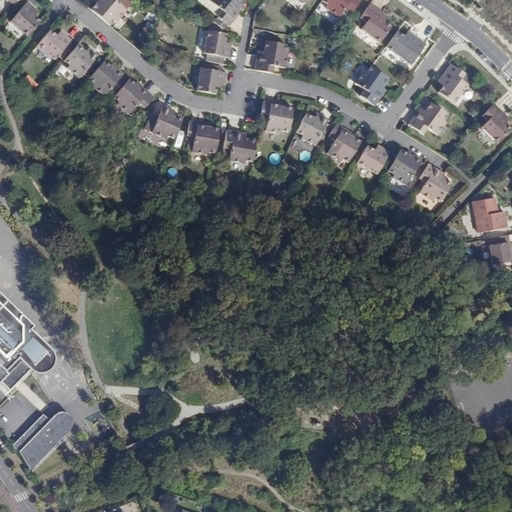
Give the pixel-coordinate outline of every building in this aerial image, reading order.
[(95,4),(90,10),(109,26),(113,21),(115,22),(126,10),(113,0),(95,0),(96,0),(100,4),(97,6),(95,4)] [(221,12),(206,0),(197,0),(197,1),(216,17),(217,18),(221,12)] [(245,1),(243,0),(206,0),(221,12),(217,18),(216,17),(212,22),(219,28),(220,27),(223,23),(228,26),(239,11),(235,8),(238,5),(240,7),(245,1)] [(322,0),(321,1),(327,6),(325,9),(338,18),(342,14),(348,18),(352,13),(361,0),(322,0)] [(27,37),(40,22),(33,17),(30,14),(34,9),(27,3),(10,22),(27,37)] [(383,14),(370,4),(360,18),(366,23),(361,30),(379,44),(391,28),(383,22),(379,19),(383,14)] [(379,19),(383,22),(387,17),(383,14),(379,19)] [(56,37),(49,31),(37,45),(54,61),(58,57),(61,60),(71,49),(67,45),(71,41),(63,34),(59,39),(56,37)] [(223,57),(228,58),(229,53),(230,49),(224,48),(224,43),(226,35),(207,31),(203,54),(205,55),(204,59),(215,61),(215,60),(216,56),(223,57)] [(403,37),(396,32),(385,48),(409,66),(425,45),(411,35),(407,40),(403,37)] [(408,32),(403,37),(407,40),(411,35),(408,32)] [(254,71),(272,74),(273,66),(285,68),(289,45),(266,41),(264,48),(266,49),(266,52),(262,51),(258,50),(254,71)] [(86,51),(78,44),(77,46),(82,51),(81,52),(84,54),(86,51)] [(82,51),(77,46),(63,61),(69,66),(67,69),(78,78),(97,56),(88,49),(86,51),(84,54),(81,52),(82,51)] [(110,67),(104,62),(88,80),(93,85),(91,87),(103,97),(107,92),(112,96),(126,80),(122,76),(123,74),(113,66),(110,70),(108,68),(110,67)] [(446,82),(443,86),(438,93),(454,105),(467,86),(460,81),(464,75),(450,64),(440,78),(446,82)] [(200,69),(196,91),(215,95),(217,86),(218,82),(224,83),(226,73),(221,72),(222,68),(214,67),(214,68),(213,71),(204,69),(200,69)] [(386,91),(383,89),(380,86),(381,84),(383,85),(387,79),(371,67),(367,73),(364,71),(354,84),(364,91),(360,97),(374,108),(386,91)] [(135,85),(129,79),(113,98),(118,102),(116,104),(128,115),(137,106),(143,111),(154,98),(139,85),(135,89),(133,87),(135,85)] [(383,89),(390,80),(387,79),(383,85),(381,84),(380,86),(383,89)] [(428,102),(422,111),(426,113),(428,111),(426,110),(431,104),(428,102)] [(281,108),(262,104),(260,115),(268,117),(265,132),(280,135),(281,132),(287,133),(293,106),(285,105),(284,110),(280,109),(281,108)] [(426,113),(422,111),(419,109),(407,125),(422,136),(427,129),(437,137),(446,124),(443,121),(447,116),(431,104),(426,110),(428,111),(426,113)] [(506,116),(494,104),(481,116),(483,118),(487,122),(482,127),(481,128),(497,144),(511,130),(504,124),(502,121),(506,116)] [(167,136),(173,139),(182,120),(174,117),(173,118),(171,117),(172,114),(174,110),(163,106),(158,117),(151,114),(144,130),(150,133),(165,140),(167,136)] [(311,118),(305,114),(295,133),(302,137),(301,139),(314,146),(328,120),(317,115),(315,117),(314,120),(310,119),(311,118)] [(487,122),(483,118),(478,123),(482,127),(487,122)] [(214,153),(219,130),(211,128),(210,130),(207,129),(208,125),(190,121),(187,136),(194,137),(193,144),(189,143),(187,151),(192,152),(191,153),(207,156),(208,152),(214,153)] [(352,135),(335,125),(328,137),(334,141),(326,154),(340,162),(341,160),(348,164),(360,143),(353,138),(352,140),(349,139),(352,135)] [(251,163),(255,142),(247,141),(247,142),(244,142),(245,138),(245,135),(226,131),(220,160),(228,161),(227,162),(243,165),(244,161),(251,163)] [(189,140),(189,143),(193,144),(194,137),(187,136),(186,140),(189,140)] [(374,152),(366,147),(356,163),(376,175),(389,153),(381,148),(378,154),(374,152)] [(408,155),(400,150),(387,171),(393,175),(391,177),(405,186),(413,175),(420,163),(421,161),(416,157),(411,154),(408,158),(406,157),(408,155)] [(420,163),(413,175),(419,178),(426,167),(420,163)] [(442,178),(444,175),(437,170),(428,164),(426,167),(419,178),(418,179),(425,184),(424,185),(420,193),(419,194),(432,202),(434,199),(440,203),(451,185),(444,181),(443,183),(440,181),(442,178)] [(420,193),(424,185),(420,183),(416,190),(420,193)] [(484,226),(485,233),(506,229),(503,213),(496,214),(495,210),(497,209),(495,199),(473,202),(476,227),(484,226)] [(478,234),(485,233),(484,226),(476,227),(478,234)] [(505,236),(490,239),(492,246),(488,246),(492,266),(510,263),(509,259),(505,236)] [(0,368),(5,374),(18,361),(31,373),(34,375),(37,376),(41,376),(43,376),(46,375),(50,372),(52,370),(54,366),(55,363),(55,359),(53,355),(51,352),(31,331),(32,330),(22,319),(16,314),(0,297),(0,368)] [(16,314),(22,319),(27,315),(21,309),(16,314)] [(27,402),(21,395),(17,398),(24,405),(27,402)] [(18,452),(31,473),(35,469),(31,466),(41,456),(45,459),(55,449),(51,445),(62,434),(66,438),(70,434),(72,432),(73,430),(74,425),(73,421),(72,420),(70,418),(68,416),(66,415),(64,415),(60,415),(57,416),(55,417),(55,418),(49,423),(43,417),(12,446),(18,452)] [(55,449),(66,438),(62,434),(51,445),(55,449)] [(31,466),(35,469),(45,459),(41,456),(31,466)]
